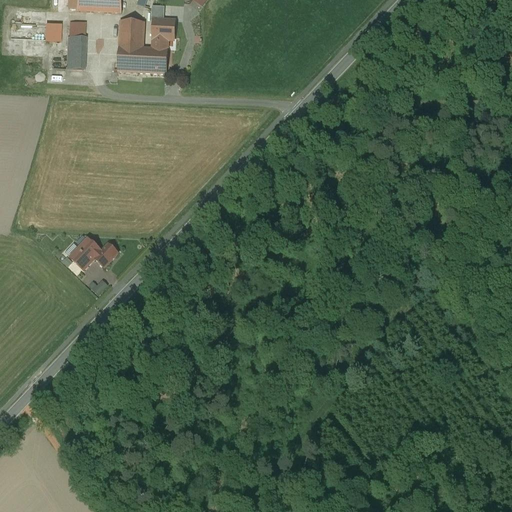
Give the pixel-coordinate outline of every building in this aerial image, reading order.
[(121,0),(76,0),(76,13),(121,15),(121,0)] [(201,8),(207,0),(191,0),(191,1),(201,8)] [(164,9),(152,8),(151,22),(154,23),(154,22),(164,22),(164,9)] [(164,22),(154,22),(154,23),(153,41),(153,38),(168,38),(168,42),(174,42),(175,23),(164,22)] [(144,24),(120,23),(118,74),(166,76),(167,51),(168,42),(168,38),(153,38),(153,41),(153,51),(143,50),(144,24)] [(84,33),(69,32),(67,72),(83,72),(85,40),(84,40),(84,33)] [(101,253),(88,240),(70,260),(84,273),(95,261),(104,270),(118,255),(108,246),(101,253)] [(64,242),(53,254),(59,259),(70,248),(64,242)] [(98,297),(107,287),(101,280),(91,290),(98,297)]
